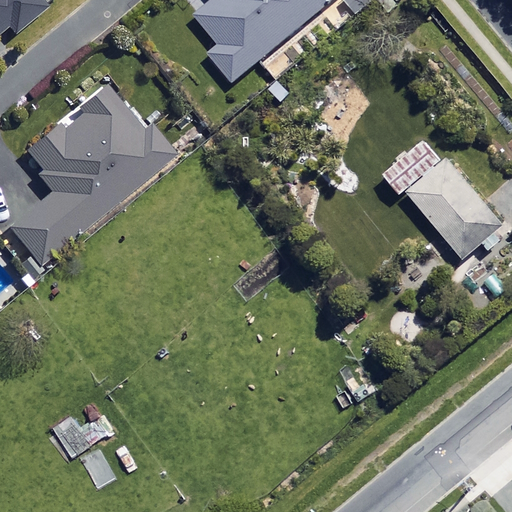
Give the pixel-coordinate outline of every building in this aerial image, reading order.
[(0,0),(0,33),(7,29),(13,36),(32,22),(28,17),(46,3),(43,0),(0,0)] [(215,0),(196,16),(219,44),(209,53),(233,82),(334,0),(215,0)] [(56,123),(23,150),(38,168),(33,172),(50,192),(8,227),(39,265),(175,152),(147,120),(140,126),(103,83),(73,108),(79,115),(62,130),(56,123)] [(441,164),(422,141),(384,173),(401,194),(406,190),(464,258),(503,224),(448,158),(441,164)] [(98,442),(79,413),(55,428),(74,458),(98,442)]
